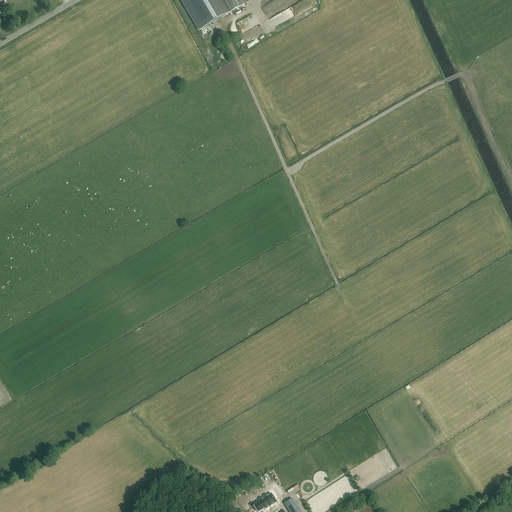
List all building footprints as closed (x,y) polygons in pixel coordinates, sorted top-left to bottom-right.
[(181,0),(199,30),(246,3),(244,0),(181,0)] [(307,0),(302,0),(295,5),(299,13),(311,6),(307,0)] [(294,6),(270,18),(275,26),(298,14),(294,6)] [(239,21),(240,26),(251,21),(250,17),(239,21)] [(316,485),(319,486),(321,486),(324,486),(326,484),(328,482),(328,479),(328,476),(327,474),(325,472),(322,471),(320,471),(317,472),(315,474),(314,476),(313,478),(313,481),(314,483),(316,485)] [(302,502),(306,498),(299,492),(295,496),(302,502)] [(258,505),(253,508),(255,511),(261,511),(265,510),(265,511),(271,508),(276,504),(271,496),(258,504),(258,505)] [(290,511),(300,511),(293,500),(286,505),(290,511)]
